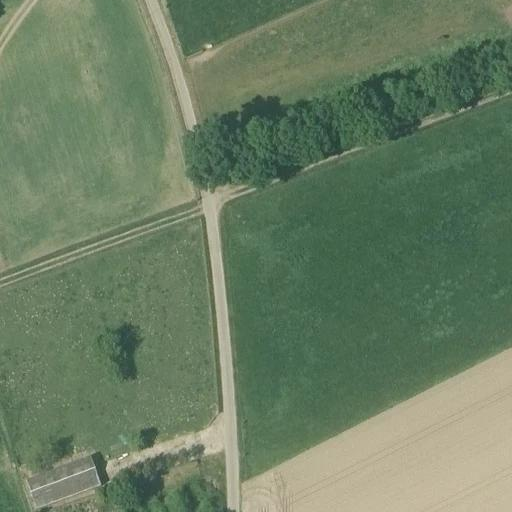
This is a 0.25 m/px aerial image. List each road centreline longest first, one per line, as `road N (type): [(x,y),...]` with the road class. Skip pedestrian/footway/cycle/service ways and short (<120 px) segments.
road 1 (track): [(511,89),(0,286)]
road 2 (unclassified): [(227,511),(221,320),(204,209),(177,80),(146,0)]
